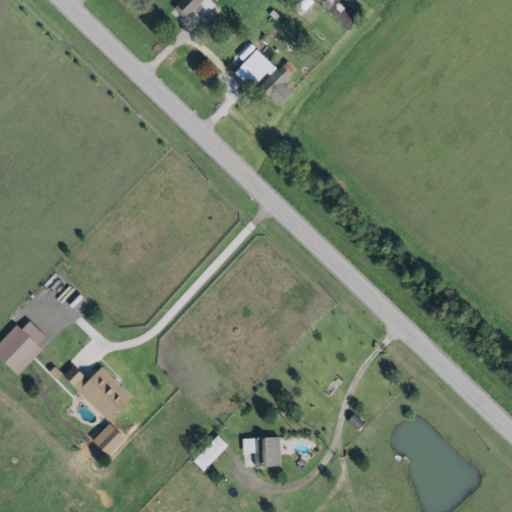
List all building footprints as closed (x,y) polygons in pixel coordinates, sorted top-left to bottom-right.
[(181,19),(191,8),(207,24),(219,11),(206,0),(176,0),(169,8),(181,19)] [(299,16),(311,3),(308,0),(298,0),(291,8),(299,16)] [(248,90),(271,68),(253,50),(231,71),(248,90)] [(289,95),(274,72),(255,84),(270,107),(289,95)] [(0,337),(0,363),(13,376),(38,350),(33,344),(41,336),(25,321),(17,329),(12,325),(0,337)] [(104,421),(127,396),(96,366),(83,380),(69,367),(58,378),(104,421)] [(200,471),(224,445),(213,435),(189,461),(200,471)] [(241,467),(276,466),(276,438),(240,439),(241,467)]
